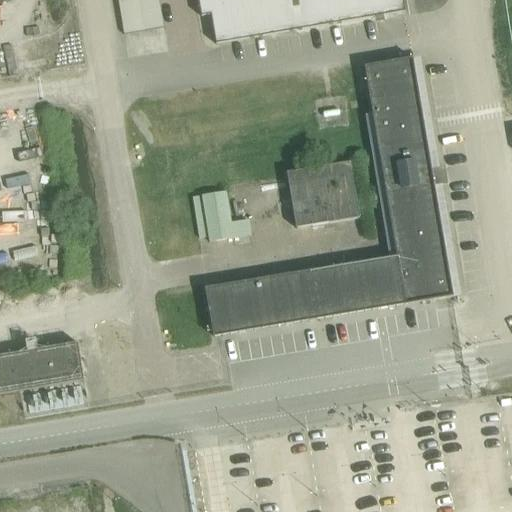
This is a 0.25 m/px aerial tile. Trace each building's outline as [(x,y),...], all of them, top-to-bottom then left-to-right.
[(158,0),(117,0),(124,37),(164,30),(158,0)] [(403,0),(200,0),(203,16),(212,15),(217,45),(405,12),(403,0)] [(396,258),(205,289),(213,339),(222,338),(454,300),(435,185),(447,183),(444,167),(432,170),(413,60),(364,69),(396,258)] [(349,166),(287,176),(296,230),(358,220),(349,166)] [(195,200),(200,243),(252,236),(251,221),(232,224),(228,195),(195,200)] [(78,345),(0,357),(0,396),(20,394),(84,383),(78,345)] [(82,389),(27,398),(30,416),(85,407),(82,389)]
